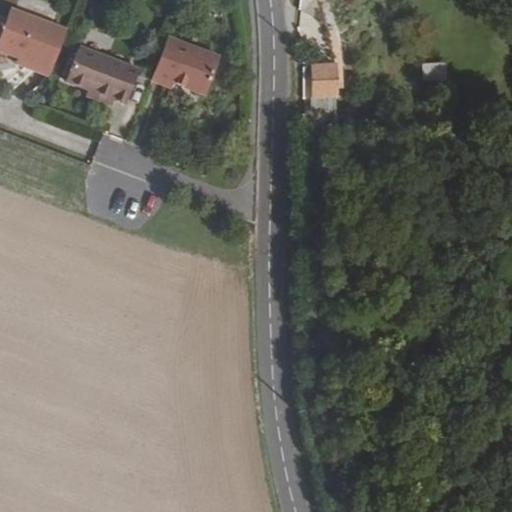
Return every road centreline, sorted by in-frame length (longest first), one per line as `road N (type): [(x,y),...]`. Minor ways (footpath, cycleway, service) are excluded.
road 1 (tertiary): [(272,204),(277,420),(296,511)]
road 2 (tertiary): [(269,0),(272,204)]
road 3 (residential): [(272,204),(231,202),(107,151)]
